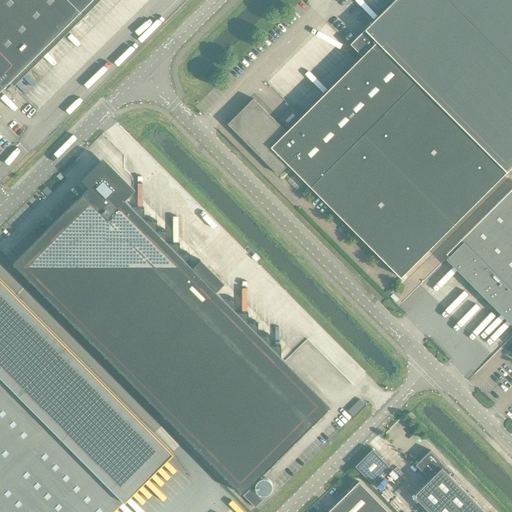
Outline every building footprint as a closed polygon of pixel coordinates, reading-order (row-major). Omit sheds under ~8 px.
[(0,0),(0,92),(56,36),(92,0),(0,0)] [(251,126),(241,136),(245,140),(245,141),(278,175),(289,165),(401,277),(511,166),(511,0),(394,0),(365,29),(350,44),(362,56),(301,117),(289,129),(286,132),(270,115),(270,116),(265,112),(259,118),(259,119),(256,122),(253,119),(250,123),(253,126),(252,127),(251,126)] [(223,300),(216,292),(225,284),(219,279),(200,260),(192,268),(190,266),(190,254),(180,254),(180,244),(168,244),(167,243),(167,231),(157,231),(157,221),(145,221),(144,220),(144,208),(132,208),(125,200),(135,190),(103,158),(81,180),(89,188),(13,263),(242,494),(330,407),(281,357),(281,346),(271,346),(271,336),(258,336),(258,323),(248,323),(248,313),(235,313),(235,300),(223,300)] [(511,188),(446,254),(449,256),(446,259),(511,325),(511,188)] [(0,511),(121,511),(122,511),(117,508),(124,501),(173,452),(0,277),(0,511)] [(410,412),(407,415),(412,420),(416,417),(410,412)] [(372,450),(355,466),(372,483),(389,467),(372,450)] [(430,478),(413,495),(430,511),(486,511),(449,474),(452,471),(430,450),(415,465),(430,478)] [(271,482),(270,480),(269,480),(267,479),(266,478),(265,478),(263,478),(262,478),(260,479),(259,479),(258,480),(257,481),(256,482),(256,484),(255,485),(255,486),(255,488),(256,489),(256,491),(257,492),(258,493),(259,494),(261,494),(262,495),(263,495),(265,495),(266,495),(268,494),(269,493),(270,492),(271,491),(272,490),(272,488),(272,487),(272,486),(272,484),(271,483),(271,482)] [(387,511),(358,482),(327,511),(387,511)] [(244,495),(255,507),(263,500),(251,488),(244,495)]
